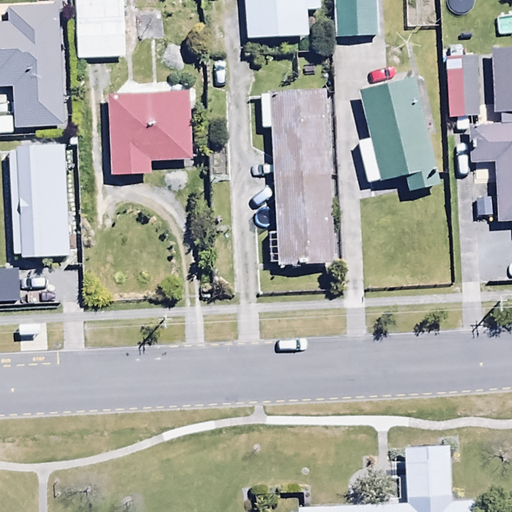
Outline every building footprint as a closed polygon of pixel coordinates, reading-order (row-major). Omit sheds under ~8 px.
[(74,0),(76,61),(126,60),(124,0),(74,0)] [(245,0),(246,42),(308,40),(308,15),(321,15),(320,0),(245,0)] [(379,0),(332,0),(334,42),(337,42),(338,68),(357,67),(356,42),(381,40),(379,0)] [(0,90),(15,90),(15,132),(63,131),(61,10),(8,11),(9,27),(0,27),(0,90)] [(500,118),(511,116),(511,51),(491,53),(494,118),(500,118)] [(476,62),(445,64),(448,121),(479,120),(476,62)] [(358,96),(369,141),(357,144),(367,186),(379,183),(380,187),(404,181),(408,196),(441,188),(429,138),(434,136),(421,81),(358,96)] [(109,99),(110,178),(151,177),(150,164),(192,163),(191,95),(157,96),(157,92),(128,92),(129,99),(109,99)] [(336,269),(326,95),(260,98),(262,134),(271,133),(276,235),(268,235),(269,267),(278,266),(278,272),(336,269)] [(511,116),(500,118),(501,129),(468,131),(470,169),(493,167),(496,226),(511,225),(511,116)] [(44,237),(42,169),(0,170),(0,226),(0,238),(44,237)] [(300,507),(300,511),(482,511),(482,499),(458,500),(456,447),(403,449),(405,502),(300,507)]
